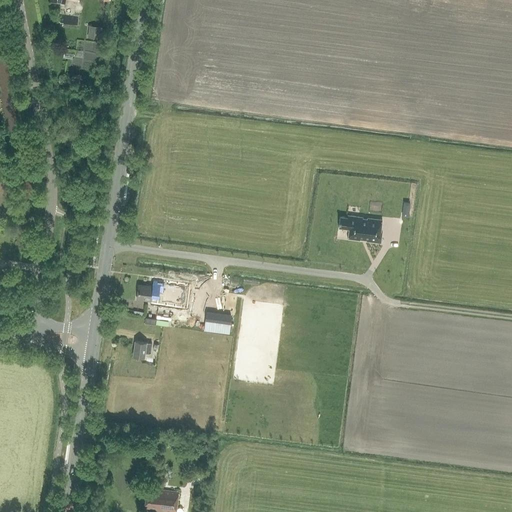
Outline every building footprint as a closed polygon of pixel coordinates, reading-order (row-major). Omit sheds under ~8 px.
[(82,9),(83,0),(51,0),(52,2),(65,4),(65,7),(82,9)] [(89,26),(88,36),(91,36),(91,38),(100,39),(101,27),(89,26)] [(340,216),(338,227),(349,229),(348,239),(381,243),(382,231),(381,231),(382,220),(348,215),(347,217),(340,216)] [(187,310),(191,286),(163,282),(163,283),(159,283),(159,281),(155,281),(154,287),(140,285),(138,300),(152,302),(151,305),(187,310)] [(225,288),(224,297),(238,298),(239,289),(225,288)] [(231,315),(207,312),(206,320),(230,323),(231,315)] [(151,354),(152,344),(147,343),(136,341),(134,356),(145,357),(146,353),(151,354)] [(260,353),(260,358),(268,360),(270,345),(254,343),(252,352),(260,353)] [(297,406),(306,380),(280,372),(271,397),(297,406)] [(176,511),(179,492),(159,490),(158,491),(153,490),(153,492),(146,491),(145,507),(157,509),(156,511),(176,511)]
